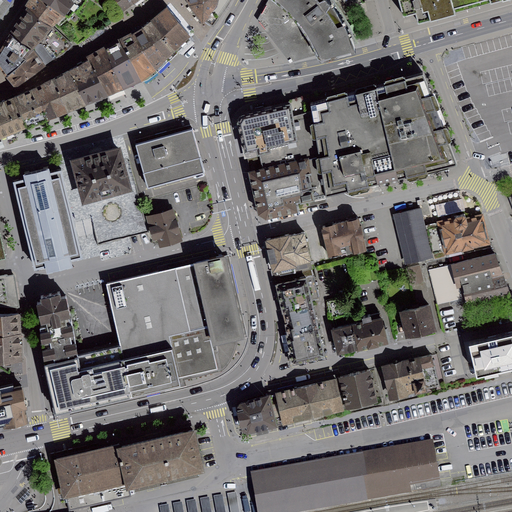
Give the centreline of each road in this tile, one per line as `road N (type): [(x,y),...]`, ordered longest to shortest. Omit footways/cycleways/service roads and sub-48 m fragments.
road 1 (primary): [(0,445),(210,395),(243,379),(260,354),(263,328),(244,234)]
road 2 (residential): [(480,178),(244,234)]
road 3 (residential): [(0,161),(210,94)]
road 4 (primary): [(396,52),(210,94)]
road 5 (residential): [(427,43),(480,178)]
road 6 (primary): [(244,234),(210,94)]
